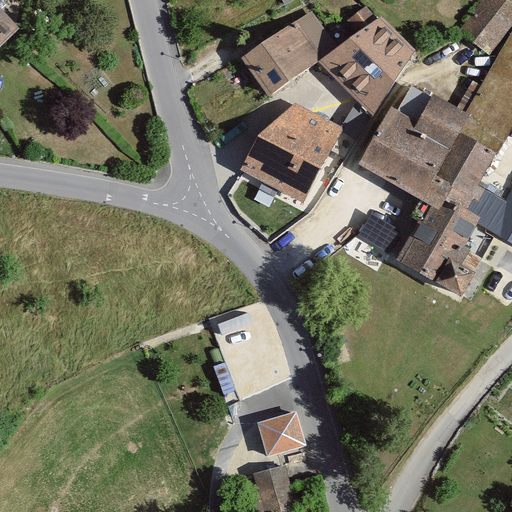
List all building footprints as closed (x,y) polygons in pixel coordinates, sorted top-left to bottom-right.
[(0,0),(0,47),(14,33),(0,21),(0,0)] [(350,18),(358,30),(378,16),(369,4),(350,18)] [(488,64),(509,35),(473,9),(452,38),(488,64)] [(311,16),(236,64),(261,103),(336,55),(311,16)] [(430,99),(412,131),(387,117),(357,172),(432,213),(436,205),(453,214),(416,281),(457,303),(477,266),(461,257),(478,227),(511,245),(511,206),(505,203),(485,191),(504,157),(470,139),(443,187),(434,183),(469,120),(465,118),(430,99)] [(338,136),(292,111),(236,175),(298,208),(338,136)] [(398,236),(365,219),(353,241),(386,258),(398,236)] [(305,451),(297,418),(254,429),(263,462),(305,451)] [(281,467),(247,476),(255,511),(290,511),(292,511),(281,467)]
